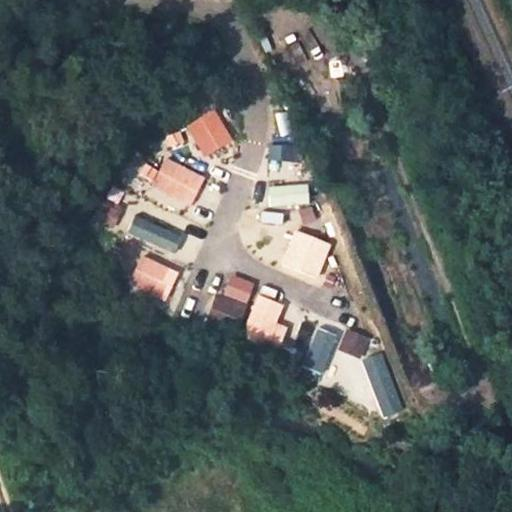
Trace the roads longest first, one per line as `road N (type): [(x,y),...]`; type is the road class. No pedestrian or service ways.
road 1 (residential): [(155,0),(226,7),(247,50),(253,88),(246,154),(215,247),(244,274),(346,316)]
road 2 (track): [(226,7),(301,22),(425,346)]
